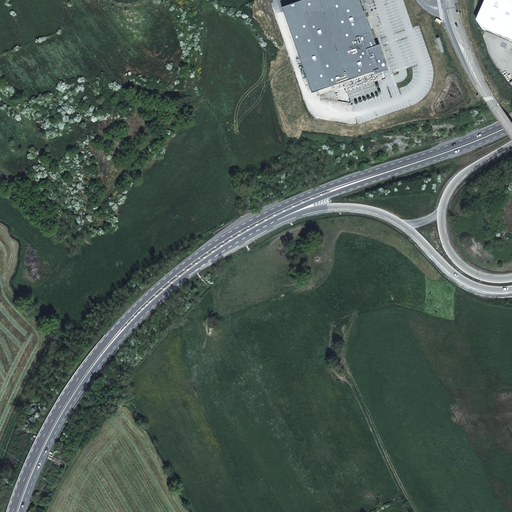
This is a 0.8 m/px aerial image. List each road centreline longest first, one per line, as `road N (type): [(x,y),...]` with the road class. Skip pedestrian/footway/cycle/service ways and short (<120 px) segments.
road 1 (trunk): [(511,121),(316,191),(248,224),(159,285),(87,363),(38,446),(12,511)]
road 2 (trunk): [(23,511),(56,434),(105,361),(174,286),(246,235)]
road 3 (trunk): [(246,235),(311,209),(361,207),(396,219),(466,283),(511,290)]
road 4 (trunk): [(246,235),(319,198),(511,128)]
road 5 (trunk): [(511,277),(473,275),(447,247),(440,223),(455,181),(511,145)]
road 6 (track): [(419,511),(354,381),(341,322)]
road 7 (tertiary): [(449,8),(467,58),(511,133)]
